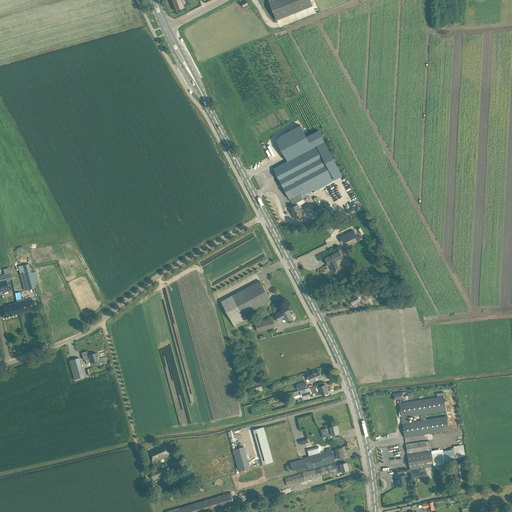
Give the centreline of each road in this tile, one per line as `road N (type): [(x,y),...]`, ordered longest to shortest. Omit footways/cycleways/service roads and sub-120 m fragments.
road 1 (secondary): [(265,215),(346,375),(375,511)]
road 2 (unclassified): [(0,366),(84,332),(165,271),(265,215)]
road 3 (secondary): [(166,28),(265,215)]
road 4 (track): [(144,467),(99,322)]
